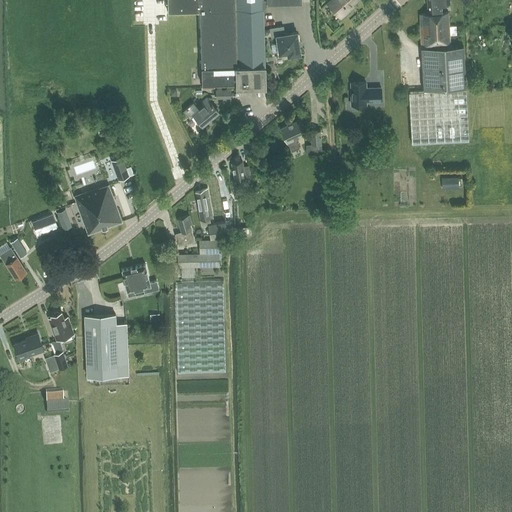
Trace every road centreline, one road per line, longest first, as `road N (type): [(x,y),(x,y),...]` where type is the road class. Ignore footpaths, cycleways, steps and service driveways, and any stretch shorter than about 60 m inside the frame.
road 1 (tertiary): [(0,323),(89,267),(401,0)]
road 2 (track): [(326,67),(337,215)]
